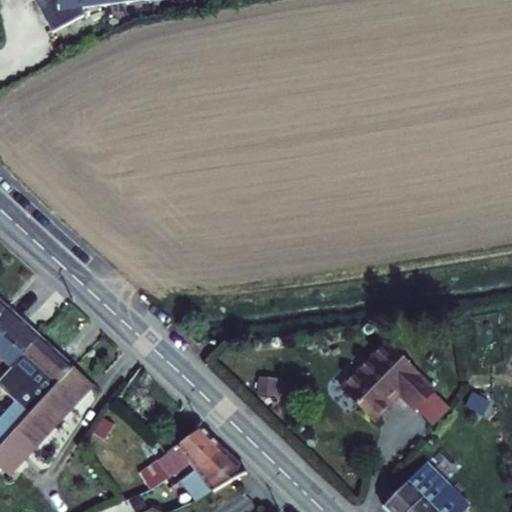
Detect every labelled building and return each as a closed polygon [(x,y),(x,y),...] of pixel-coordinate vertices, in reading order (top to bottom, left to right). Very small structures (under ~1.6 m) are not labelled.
[(60,0),(75,28),(106,13),(105,4),(139,0),(60,0)] [(0,309),(10,299),(0,289),(0,309)] [(0,309),(0,357),(8,364),(40,328),(10,299),(0,309)] [(8,364),(0,372),(0,386),(2,389),(13,397),(0,412),(0,441),(71,365),(91,343),(81,334),(65,351),(40,328),(8,364)] [(348,386),(381,418),(399,401),(397,399),(400,396),(404,392),(421,409),(422,408),(439,391),(441,390),(395,343),(348,386)] [(92,384),(71,365),(0,441),(0,468),(7,474),(25,455),(19,449),(29,440),(35,445),(92,384)] [(456,409),(439,391),(422,408),(439,425),(456,409)] [(175,473),(192,462),(220,443),(215,438),(204,426),(161,459),(175,473)] [(220,443),(192,462),(198,468),(226,449),(220,443)] [(226,449),(198,468),(209,482),(192,493),(196,498),(244,468),(234,457),(226,449)] [(161,459),(142,474),(153,488),(175,473),(161,459)] [(469,503),(444,478),(429,463),(385,505),(391,511),(463,511),(469,507),(469,503)] [(209,482),(198,468),(182,480),(192,493),(209,482)]
